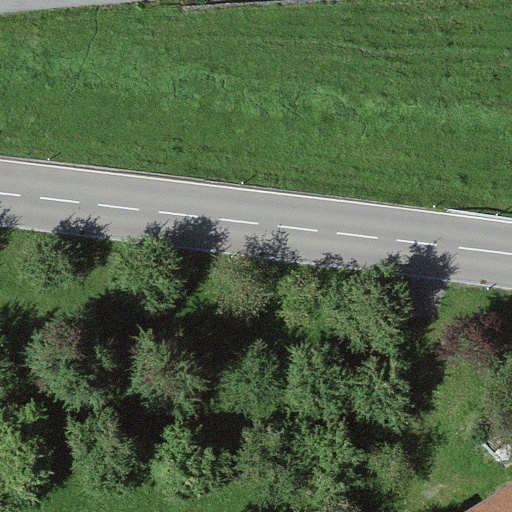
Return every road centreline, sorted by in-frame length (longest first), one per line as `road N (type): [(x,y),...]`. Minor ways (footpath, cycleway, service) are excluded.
road 1 (secondary): [(0,194),(511,255)]
road 2 (unknown): [(449,247),(434,399),(452,511)]
